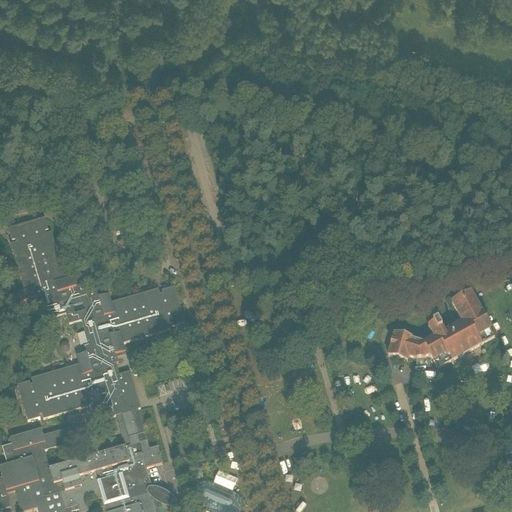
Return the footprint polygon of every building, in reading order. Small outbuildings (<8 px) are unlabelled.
[(451,11),(446,24),(461,29),(465,16),(451,11)] [(302,12),(296,32),(306,35),(312,15),(302,12)] [(332,44),(330,52),(348,57),(351,49),(332,44)] [(39,413),(41,412),(42,416),(44,421),(91,407),(93,415),(102,413),(105,421),(116,417),(125,449),(50,471),(45,452),(78,443),(74,428),(43,437),(41,431),(10,440),(8,440),(9,444),(11,443),(12,446),(2,448),(7,466),(0,468),(0,471),(2,479),(0,479),(0,511),(11,509),(7,494),(15,492),(20,511),(30,511),(38,510),(38,511),(158,511),(149,477),(147,478),(145,470),(163,465),(158,448),(150,450),(138,411),(141,410),(138,410),(135,398),(137,398),(132,382),(130,383),(128,374),(130,374),(130,373),(116,376),(114,365),(119,364),(117,356),(126,353),(123,345),(171,331),(168,323),(171,322),(172,328),(185,325),(174,288),(162,292),(164,298),(161,299),(159,290),(111,304),(109,296),(100,299),(98,291),(87,294),(84,285),(76,288),(73,278),(65,281),(52,234),(43,236),(42,233),(48,232),(45,219),(9,230),(12,242),(18,240),(19,243),(11,245),(24,293),(16,295),(19,304),(11,307),(14,318),(41,310),(42,316),(40,316),(42,323),(66,315),(69,326),(82,322),(85,334),(88,333),(90,342),(87,342),(88,346),(83,347),(86,355),(77,358),(79,366),(32,380),(34,388),(31,389),(30,383),(17,387),(28,423),(40,419),(40,416),(39,413)] [(423,360),(428,357),(430,356),(438,370),(495,339),(484,319),(487,319),(486,320),(498,322),(499,322),(502,321),(511,337),(511,287),(509,282),(487,295),(499,316),(481,314),(471,295),(452,305),(462,325),(444,335),(441,329),(438,324),(429,328),(434,340),(425,345),(413,342),(413,341),(395,336),(388,357),(407,363),(409,358),(417,360),(417,367),(423,367),(423,360)] [(22,338),(31,336),(28,326),(19,328),(22,338)] [(205,511),(208,511),(236,511),(239,504),(235,494),(217,487),(207,486),(199,491),(197,500),(205,511)]
